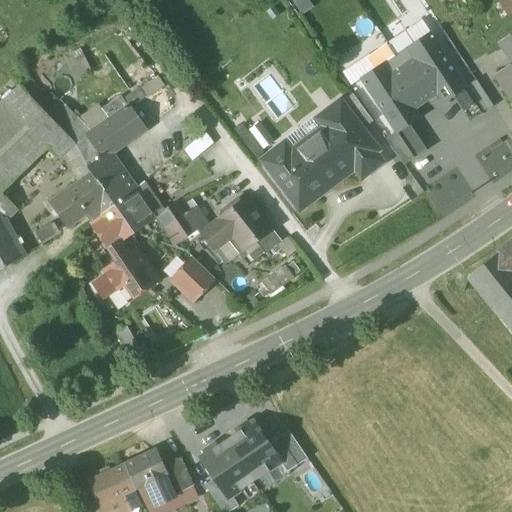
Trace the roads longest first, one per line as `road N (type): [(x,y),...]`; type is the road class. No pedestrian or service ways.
road 1 (secondary): [(0,475),(351,311),(511,209)]
road 2 (unknown): [(410,277),(511,381)]
